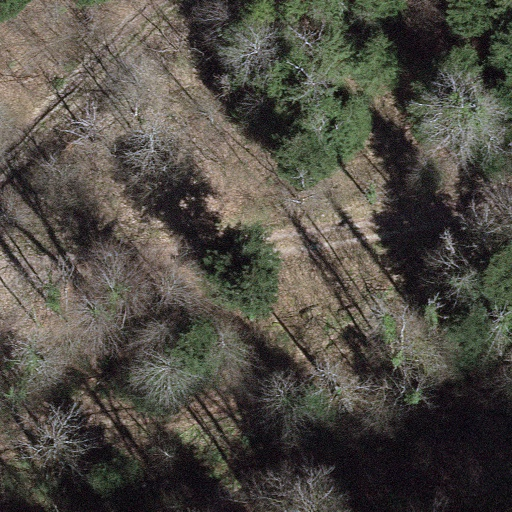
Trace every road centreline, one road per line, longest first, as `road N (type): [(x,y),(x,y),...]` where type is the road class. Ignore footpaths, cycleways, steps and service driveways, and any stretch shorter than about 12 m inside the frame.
road 1 (track): [(0,288),(306,264),(511,217)]
road 2 (track): [(0,145),(185,0)]
